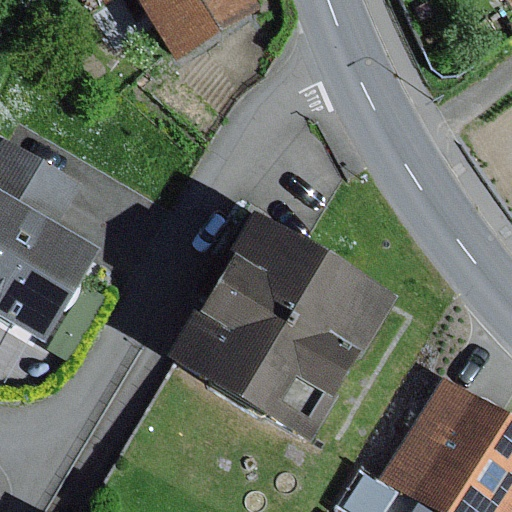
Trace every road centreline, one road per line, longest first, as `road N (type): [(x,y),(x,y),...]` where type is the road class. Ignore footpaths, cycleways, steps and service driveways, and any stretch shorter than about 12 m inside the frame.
road 1 (residential): [(355,69),(301,93),(270,119),(68,422),(39,437)]
road 2 (primary): [(511,307),(395,152),(355,69)]
